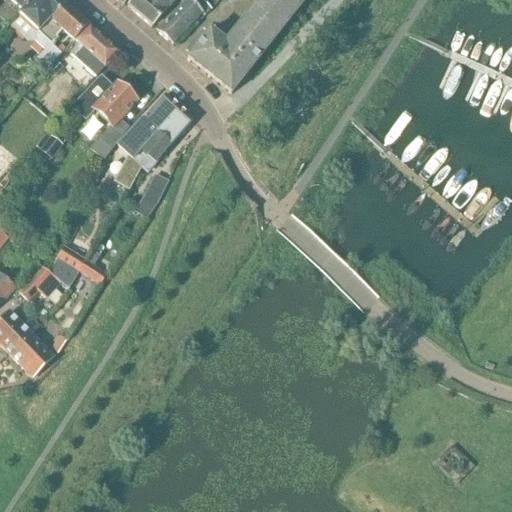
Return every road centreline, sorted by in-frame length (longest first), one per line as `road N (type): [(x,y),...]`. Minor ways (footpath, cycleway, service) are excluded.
road 1 (tertiary): [(94,0),(180,73),(245,186),(370,306),(467,379),(511,393)]
road 2 (track): [(216,127),(326,0)]
